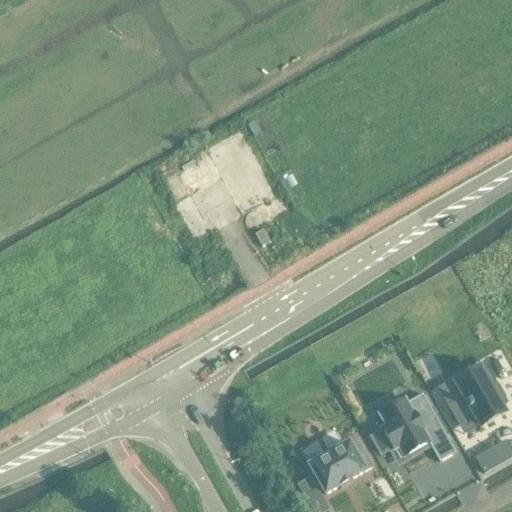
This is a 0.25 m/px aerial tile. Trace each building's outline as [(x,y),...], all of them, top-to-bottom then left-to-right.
[(262,231),(254,236),(261,249),(270,245),(262,231)] [(462,399),(449,406),(461,429),(475,421),(480,430),(505,416),(496,402),(503,398),(496,386),(489,389),(479,371),(455,385),(462,399)] [(382,432),(369,439),(381,458),(393,451),(400,462),(428,446),(439,465),(456,455),(422,397),(407,405),(405,402),(379,417),(385,428),(381,430),(382,432)] [(511,456),(505,444),(475,461),(484,476),(511,459),(511,456)] [(312,466),(309,468),(325,496),(328,495),(338,489),(352,482),(351,481),(365,474),(372,470),(358,445),(350,449),(348,445),(335,453),(322,460),(312,466)] [(305,500),(317,493),(309,480),(297,487),(305,500)]
